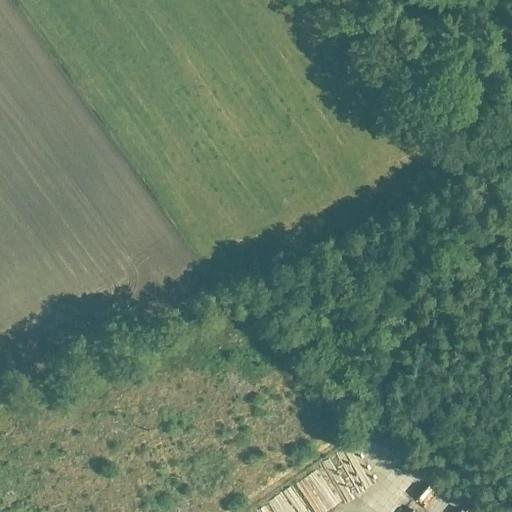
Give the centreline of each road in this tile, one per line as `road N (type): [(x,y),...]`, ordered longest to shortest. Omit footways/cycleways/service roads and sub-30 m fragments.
road 1 (track): [(511,153),(296,279),(0,413)]
road 2 (track): [(358,0),(511,132)]
